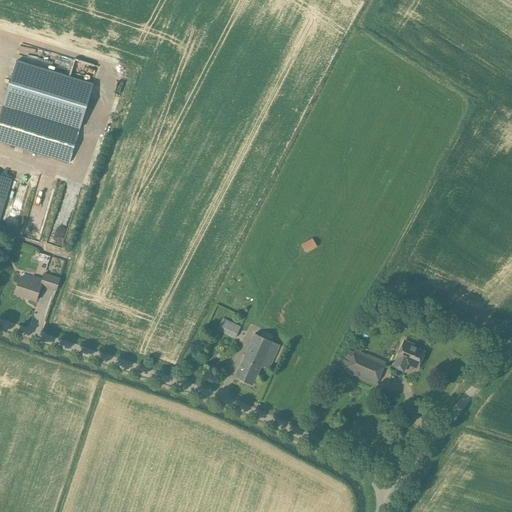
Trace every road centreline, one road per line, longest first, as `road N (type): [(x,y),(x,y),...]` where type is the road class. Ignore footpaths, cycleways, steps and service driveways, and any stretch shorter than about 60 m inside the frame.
road 1 (unclassified): [(387,497),(286,428),(235,404),(0,319)]
road 2 (unclassified): [(387,497),(511,345)]
